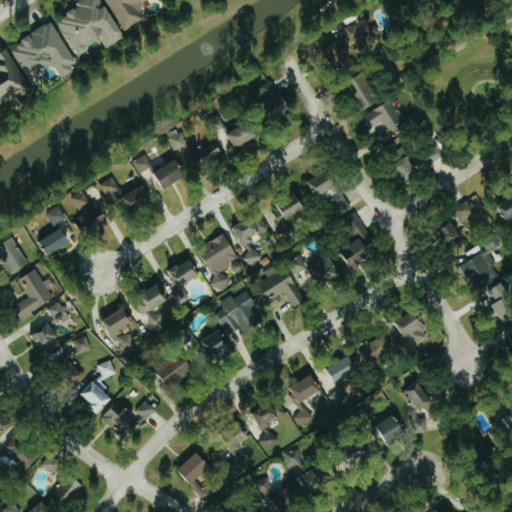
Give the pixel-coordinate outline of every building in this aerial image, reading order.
[(125,38),(104,0),(83,0),(77,4),(79,7),(68,13),(70,17),(60,22),(79,57),(90,51),(87,46),(102,38),(107,48),(125,38)] [(107,0),(126,31),(147,18),(140,5),(147,0),(107,0)] [(80,66),(53,23),(11,48),(29,77),(54,62),(62,76),(80,66)] [(353,64),(350,41),(372,38),(370,24),(344,28),(345,43),(327,45),(330,66),(353,64)] [(32,88),(8,49),(0,54),(0,103),(22,89),(24,93),(32,88)] [(351,86),(367,108),(382,98),(367,75),(351,86)] [(275,124),(294,111),(273,79),(254,91),(275,124)] [(369,130),(383,123),(390,137),(408,129),(395,100),(362,116),(369,130)] [(260,134),(251,120),(229,136),(239,149),(260,134)] [(191,168),(226,158),(220,140),(190,149),(184,130),(170,135),(175,152),(186,149),(191,168)] [(445,159),(438,145),(420,155),(422,158),(414,162),(402,139),(386,147),(404,181),(445,159)] [(153,168),(148,155),(134,161),(139,174),(153,168)] [(188,176),(178,159),(154,173),(164,190),(188,176)] [(309,182),(322,201),(327,197),(340,217),(353,208),(339,188),(341,187),(329,168),(309,182)] [(123,193),(115,177),(101,184),(109,200),(123,193)] [(153,202),(145,186),(123,197),(131,213),(153,202)] [(273,214),(280,226),(308,209),(297,190),(275,203),(279,210),(273,214)] [(70,198),(84,232),(109,221),(101,203),(93,206),(86,191),(70,198)] [(510,221),(511,219),(511,197),(500,204),(510,221)] [(476,214),(469,201),(456,208),(463,221),(476,214)] [(47,213),(54,226),(67,219),(60,206),(47,213)] [(341,251),(351,271),(381,255),(359,213),(343,221),(355,244),(341,251)] [(243,246),(255,242),(253,236),(268,231),(263,216),(235,226),(243,246)] [(467,245),(455,223),(440,231),(452,253),(467,245)] [(51,256),(73,243),(64,228),(42,241),(51,256)] [(238,258),(227,234),(208,243),(212,250),(204,254),(216,279),(213,280),(218,291),(231,285),(224,271),(232,267),(230,262),(238,258)] [(489,251),(462,264),(475,291),(502,278),(490,253),(503,247),(497,235),(485,241),(489,251)] [(29,265),(15,238),(0,245),(0,262),(5,260),(12,274),(29,265)] [(244,260),(254,267),(262,255),(252,248),(244,260)] [(342,275),(332,255),(309,267),(320,287),(342,275)] [(307,301),(293,276),(308,268),(301,256),(277,269),(275,266),(265,271),(269,279),(258,284),(268,303),(286,293),(294,308),(307,301)] [(171,272),(181,288),(202,276),(191,259),(171,272)] [(55,300),(39,269),(19,279),(29,298),(15,305),(21,317),(55,300)] [(504,324),(511,320),(511,295),(507,283),(489,291),(504,324)] [(169,301),(159,285),(135,299),(154,331),(166,324),(160,313),(154,317),(151,312),(169,301)] [(221,302),(225,309),(218,314),(231,336),(242,329),(245,333),(265,322),(247,291),(235,298),(233,295),(221,302)] [(49,309),(58,325),(70,318),(61,302),(49,309)] [(123,332),(122,330),(134,322),(125,308),(104,321),(114,338),(123,332)] [(412,348),(431,337),(416,311),(397,322),(412,348)] [(64,344),(50,323),(33,334),(47,355),(64,344)] [(232,348),(221,330),(202,343),(213,361),(232,348)] [(124,353),(136,348),(131,333),(118,338),(124,353)] [(92,350),(87,336),(75,341),(80,355),(92,350)] [(195,370),(180,352),(157,371),(172,389),(195,370)] [(329,368),(338,383),(360,370),(351,355),(329,368)] [(296,416),(302,427),(314,420),(304,402),(323,391),(313,375),(290,389),(303,412),(296,416)] [(414,413),(434,405),(424,382),(405,390),(414,413)] [(330,396),(337,409),(350,401),(343,388),(330,396)] [(102,419),(126,441),(155,409),(146,400),(133,415),(118,402),(102,419)] [(254,414),(263,429),(284,417),(274,402),(254,414)] [(0,432),(12,425),(0,403),(0,432)] [(379,426),(392,444),(408,432),(395,414),(379,426)] [(234,450),(251,441),(243,425),(225,434),(234,450)] [(261,441),(271,451),(281,441),(270,431),(261,441)] [(6,449),(28,470),(42,455),(20,434),(6,449)] [(372,464),(367,444),(347,448),(351,468),(372,464)] [(286,452),(288,468),(304,466),(301,450),(286,452)] [(212,478),(204,485),(199,480),(213,468),(200,452),(180,470),(211,506),(225,494),(212,478)] [(43,466),(54,474),(62,463),(50,455),(43,466)] [(244,472),(239,463),(231,468),(236,476),(244,472)] [(334,480),(323,464),(305,477),(316,493),(334,480)] [(52,498),(66,506),(79,482),(65,475),(52,498)] [(256,482),(261,498),(274,493),(268,477),(256,482)] [(274,500),(282,511),(287,511),(309,496),(298,482),(274,500)] [(52,511),(44,501),(30,511),(52,511)] [(4,511),(20,511),(14,503),(3,511),(4,511)]
